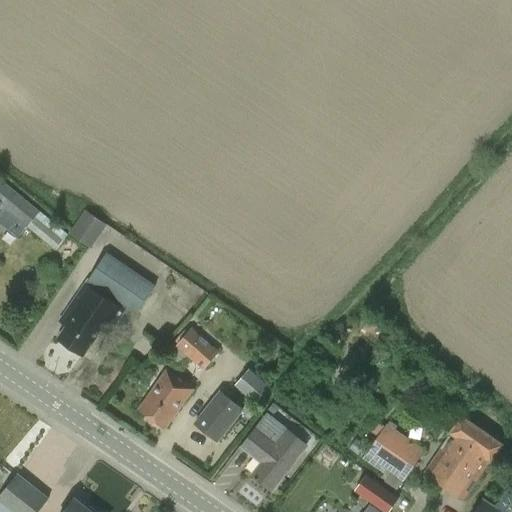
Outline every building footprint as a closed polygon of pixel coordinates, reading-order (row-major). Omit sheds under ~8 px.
[(0,200),(3,203),(1,206),(55,249),(68,234),(3,179),(0,183),(0,200)] [(95,245),(107,219),(85,209),(73,235),(95,245)] [(58,339),(83,355),(101,329),(108,334),(127,306),(138,313),(156,287),(107,254),(60,322),(67,327),(58,339)] [(192,330),(179,346),(204,369),(218,352),(192,330)] [(138,409),(166,428),(195,387),(167,368),(138,409)] [(272,389),(250,369),(236,385),(259,405),(272,389)] [(243,410),(220,392),(194,424),(218,442),(243,410)] [(253,476),(272,491),(307,447),(268,416),(243,448),(263,463),(253,476)] [(425,473),(464,500),(503,444),(463,417),(451,434),(452,434),(425,473)] [(368,453),(406,480),(425,452),(387,426),(368,453)] [(0,496),(0,511),(37,511),(48,499),(17,475),(0,496)] [(367,475),(356,491),(385,511),(388,511),(399,498),(367,475)] [(475,511),(503,511),(484,499),(475,511)] [(91,511),(76,500),(65,511),(91,511)]
